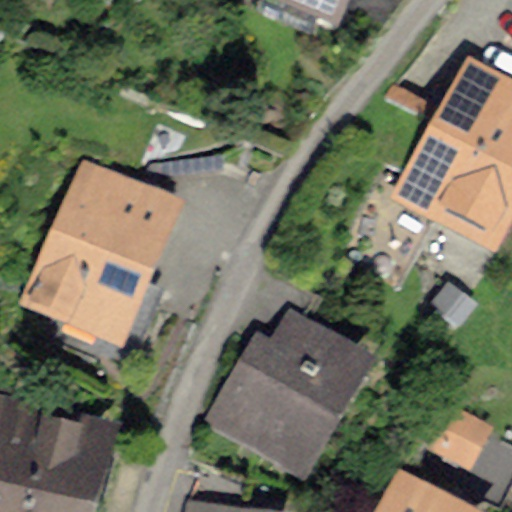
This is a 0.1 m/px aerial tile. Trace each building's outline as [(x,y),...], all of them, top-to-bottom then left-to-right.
[(303,0),(325,10),(329,0),(303,0)] [(511,49),(503,44),(483,83),(511,98),(511,49)] [(511,185),(511,98),(483,83),(474,78),(416,183),(491,224),(511,185)] [(435,127),(385,99),(357,149),(407,177),(435,127)] [(91,183),(78,213),(69,209),(58,235),(67,239),(41,296),(53,301),(38,336),(94,361),(99,352),(131,366),(158,307),(125,293),(160,213),(91,183)] [(294,329),(275,361),(261,352),(220,419),(257,440),(267,423),(304,445),(352,364),(294,329)] [(0,403),(0,511),(74,511),(93,444),(15,422),(19,408),(0,403)] [(511,448),(440,410),(412,463),(491,505),(511,465),(511,448)] [(440,511),(403,492),(392,511),(440,511)]
